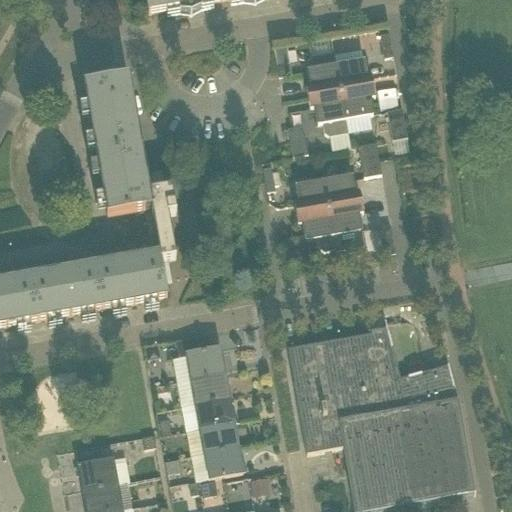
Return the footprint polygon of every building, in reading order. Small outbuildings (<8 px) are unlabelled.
[(145,0),(148,17),(242,0),(145,0)] [(393,60),(389,37),(380,38),(384,62),(393,60)] [(274,53),(277,69),(285,67),(289,66),(287,54),(286,51),(274,53)] [(366,81),(363,65),(336,70),(341,96),(373,91),(371,80),(366,81)] [(287,79),(285,67),(277,69),(279,80),(287,79)] [(308,74),(313,101),(341,96),(336,70),(308,74)] [(130,93),(128,81),(85,89),(107,219),(151,211),(148,195),(142,196),(125,94),(130,93)] [(345,123),(373,118),(370,102),(375,101),(373,91),(341,96),(345,123)] [(315,111),(318,128),(322,127),(325,137),(329,140),(348,136),(345,123),(341,96),(313,101),(308,102),(309,112),(315,111)] [(407,141),(406,136),(402,112),(388,115),(393,143),(407,141)] [(304,130),(309,154),(319,152),(315,128),(304,130)] [(303,130),(288,132),(293,162),(308,160),(303,130)] [(376,147),(358,150),(364,182),(381,178),(376,147)] [(275,195),(271,171),(262,172),(266,196),(275,195)] [(354,197),(351,181),(324,185),(328,212),(361,206),(359,196),(354,197)] [(324,185),(296,190),(299,207),(294,208),(296,218),(328,212),(324,185)] [(148,195),(151,211),(154,231),(160,263),(164,286),(172,284),(168,263),(175,262),(168,219),(176,217),(171,191),(148,195)] [(351,236),(361,234),(358,217),(363,216),(361,206),(328,212),(336,253),(347,251),(352,243),(351,236)] [(306,244),(315,242),(317,249),(324,255),(336,253),(328,212),(296,218),(297,228),(303,227),(306,244)] [(392,240),(390,228),(381,230),(384,242),(392,240)] [(285,247),(276,248),(278,260),(287,259),(285,247)] [(164,286),(160,263),(0,291),(0,330),(167,301),(164,286)] [(457,404),(455,396),(448,370),(401,383),(389,335),(287,353),(306,459),(343,452),(353,511),(396,511),(475,498),(458,404),(457,404)] [(220,352),(210,354),(208,339),(176,345),(179,361),(185,361),(190,385),(225,377),(220,352)] [(194,410),(229,403),(225,377),(190,385),(194,410)] [(198,434),(234,427),(229,403),(194,410),(198,434)] [(159,437),(169,435),(167,424),(157,426),(159,437)] [(238,452),(234,427),(198,434),(203,460),(238,452)] [(156,451),(154,439),(142,442),(144,453),(156,451)] [(103,464),(101,452),(80,455),(82,467),(103,464)] [(243,477),(238,452),(203,460),(208,485),(243,477)] [(78,470),(83,495),(117,489),(113,464),(78,470)] [(177,465),(167,467),(169,478),(179,476),(177,465)] [(267,481),(250,484),(253,501),(270,498),(267,481)] [(213,486),(201,487),(202,499),(214,497),(213,486)] [(190,499),(199,498),(197,487),(188,488),(190,499)] [(85,511),(120,511),(117,489),(83,495),(85,511)] [(122,511),(132,511),(131,500),(121,501),(122,511)]
